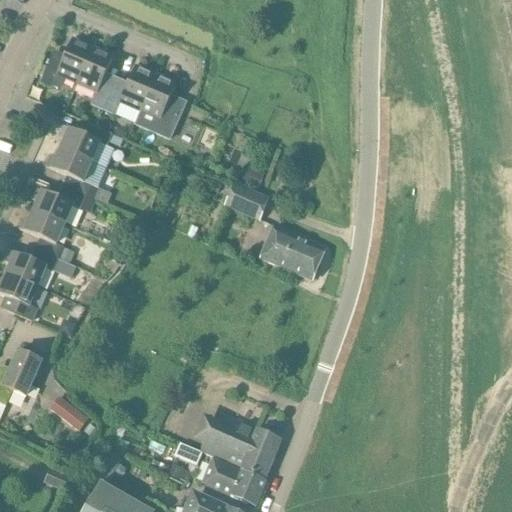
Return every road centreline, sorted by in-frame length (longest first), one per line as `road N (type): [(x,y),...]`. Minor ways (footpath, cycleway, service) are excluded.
road 1 (residential): [(273,511),(347,297),(359,246),(362,156)]
road 2 (residential): [(42,3),(188,69)]
road 3 (unclassified): [(362,156),(364,0)]
